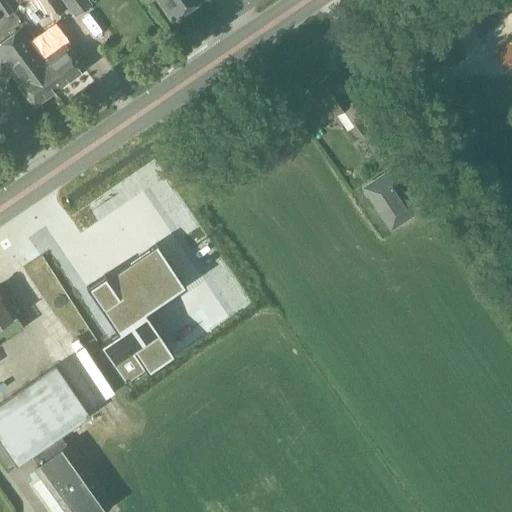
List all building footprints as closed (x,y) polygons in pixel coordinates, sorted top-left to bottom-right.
[(88,0),(61,0),(75,18),(93,5),(88,0)] [(157,0),(172,21),(202,0),(157,0)] [(133,5),(109,17),(116,33),(141,21),(133,5)] [(36,59),(44,53),(24,26),(0,43),(0,59),(14,78),(19,86),(34,107),(54,92),(43,77),(46,74),(47,75),(55,70),(50,64),(43,68),(36,59)] [(45,55),(44,53),(36,59),(43,68),(50,64),(55,70),(47,75),(46,74),(43,77),(54,92),(85,69),(70,49),(69,48),(63,41),(45,55)] [(511,42),(511,45),(496,56),(507,72),(511,69),(511,42),(511,43),(511,42)] [(311,85),(313,87),(310,89),(329,118),(343,109),(361,136),(378,125),(359,97),(354,100),(345,87),(343,89),(332,74),(321,81),(320,79),(311,85)] [(367,145),(379,164),(395,153),(383,134),(367,145)] [(422,213),(408,193),(394,170),(364,189),(380,212),(393,231),(422,213)] [(392,252),(412,243),(405,228),(385,237),(392,252)] [(105,275),(86,287),(117,332),(98,346),(124,383),(142,366),(145,370),(171,351),(146,313),(186,286),(156,243),(107,277),(105,275)] [(0,343),(23,328),(9,308),(13,306),(0,286),(0,343)] [(0,442),(16,466),(89,417),(55,367),(0,404),(0,442)] [(66,511),(100,511),(111,505),(68,445),(35,468),(66,511)]
